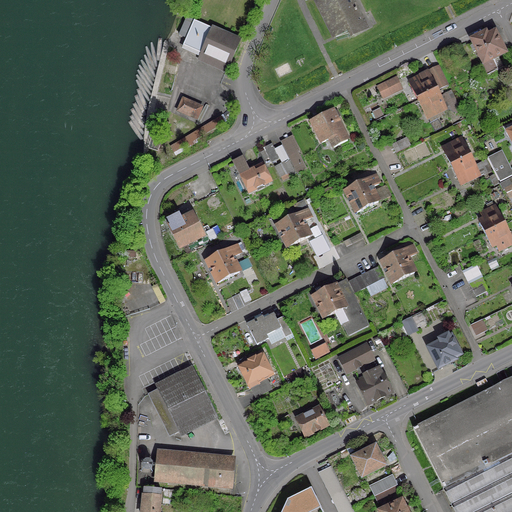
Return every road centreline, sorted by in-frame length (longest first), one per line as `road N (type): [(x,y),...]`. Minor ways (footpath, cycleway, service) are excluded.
road 1 (residential): [(261,129),(163,180),(149,200),(149,239),(195,338)]
road 2 (residential): [(497,9),(261,129)]
road 3 (residential): [(195,338),(413,229)]
road 4 (residential): [(195,338),(267,478)]
road 5 (residential): [(511,351),(383,416)]
road 6 (residential): [(272,0),(245,69),(261,129)]
road 7 (residential): [(383,416),(267,478)]
